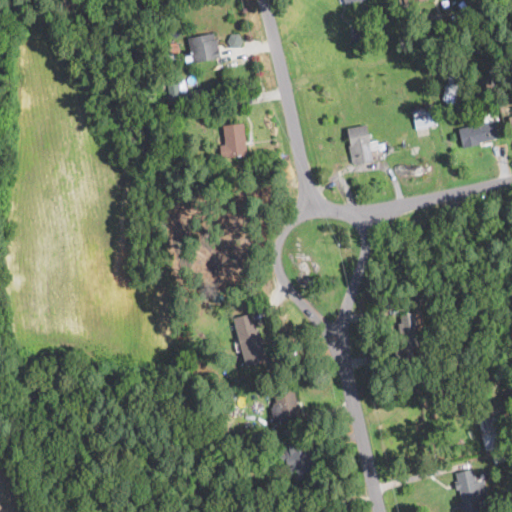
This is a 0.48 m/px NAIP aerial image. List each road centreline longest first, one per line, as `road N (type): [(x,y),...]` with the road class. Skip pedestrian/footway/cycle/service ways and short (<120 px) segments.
road 1 (residential): [(311,214),(262,0)]
road 2 (residential): [(354,221),(311,214),(282,239),(277,261),(339,342)]
road 3 (residential): [(339,342),(378,511)]
road 4 (residential): [(354,221),(511,179)]
road 5 (residential): [(339,342),(361,257),(354,221)]
